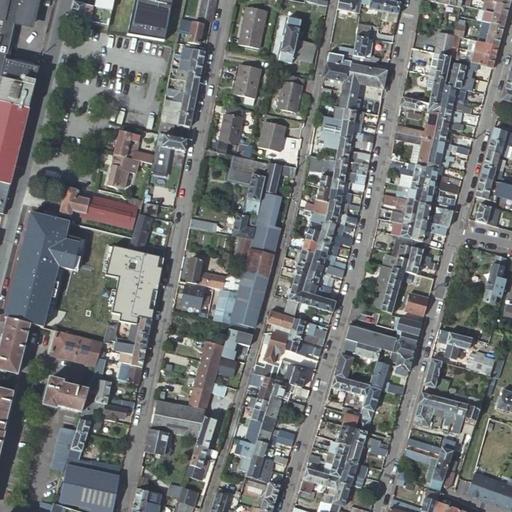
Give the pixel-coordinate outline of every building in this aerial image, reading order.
[(0,0),(0,6),(14,10),(17,0),(30,3),(31,0),(0,0)] [(25,10),(36,11),(38,0),(31,0),(30,3),(17,0),(14,10),(20,12),(25,10)] [(96,0),(95,7),(112,10),(113,0),(96,0)] [(134,0),(127,34),(163,41),(172,0),(134,0)] [(201,0),(198,20),(211,23),(215,0),(201,0)] [(337,0),(336,9),(358,13),(360,0),(337,0)] [(361,0),(360,8),(382,12),(384,0),(361,0)] [(400,2),(388,0),(384,0),(382,12),(381,19),(396,21),(400,2)] [(492,2),(485,0),(484,0),(483,0),(481,10),(485,10),(505,15),(508,5),(492,1),(492,2)] [(73,2),(70,16),(108,26),(112,10),(95,7),(73,2)] [(468,6),(460,4),(460,7),(458,15),(468,17),(470,7),(468,6)] [(0,66),(4,67),(5,59),(4,59),(5,54),(9,55),(11,46),(6,45),(8,41),(9,41),(14,22),(12,21),(13,17),(34,22),(36,11),(25,10),(20,12),(14,10),(0,6),(0,66)] [(243,7),(236,44),(258,48),(265,12),(243,7)] [(485,10),(481,10),(479,9),(476,19),(481,21),(502,26),(505,15),(485,10)] [(292,58),(302,60),(306,42),(300,40),(296,39),(297,31),(300,21),(287,18),(285,26),(279,53),(280,53),(278,60),(291,63),(292,58)] [(457,19),(454,35),(460,36),(463,37),(466,25),(464,24),(465,20),(457,19)] [(180,21),(178,31),(189,33),(192,23),(180,21)] [(497,46),(502,26),(481,21),(480,24),(482,25),(477,41),(497,46)] [(202,25),(192,23),(189,33),(188,42),(198,44),(202,25)] [(358,23),(357,29),(369,32),(370,25),(358,23)] [(357,29),(356,35),(367,38),(368,38),(369,32),(357,29)] [(437,33),(433,52),(439,53),(450,55),(452,46),(454,37),(437,33)] [(352,57),(351,63),(386,70),(387,67),(376,65),(377,58),(369,56),(369,59),(364,58),(367,38),(356,35),(353,49),(352,57)] [(368,38),(367,38),(364,58),(369,59),(369,56),(373,39),(368,38)] [(494,56),(497,46),(477,41),(466,38),(465,44),(468,44),(467,49),(494,56)] [(306,42),(302,60),(310,62),(314,43),(306,42)] [(342,55),(352,57),(353,49),(339,46),(337,54),(342,55)] [(180,54),(180,59),(181,59),(190,61),(191,57),(182,55),(183,48),(182,48),(180,54)] [(202,63),(204,53),(183,48),(182,55),(191,57),(190,61),(202,63)] [(491,67),(494,56),(467,49),(465,57),(456,55),(455,58),(476,63),(491,67)] [(328,52),(326,64),(338,66),(339,61),(341,62),(342,55),(337,54),(328,52)] [(436,67),(434,76),(445,78),(450,56),(450,55),(439,53),(438,58),(433,57),(431,66),(436,67)] [(338,66),(350,69),(351,63),(352,57),(342,55),(341,62),(339,61),(338,66)] [(180,59),(174,58),(172,66),(175,67),(175,69),(176,69),(180,70),(188,71),(189,68),(180,66),(181,59),(180,59)] [(5,59),(4,67),(0,80),(0,211),(1,212),(3,202),(4,202),(8,186),(9,186),(34,86),(33,86),(34,82),(35,82),(38,67),(5,59)] [(190,61),(181,59),(180,66),(189,68),(188,71),(200,74),(202,63),(190,61)] [(353,111),(358,84),(383,89),(386,70),(351,63),(350,69),(348,82),(343,81),(339,108),(343,109),(353,111)] [(489,75),(491,67),(476,63),(474,71),(489,75)] [(326,64),(323,78),(343,81),(348,82),(350,69),(338,66),(326,64)] [(453,64),(450,76),(461,79),(463,80),(464,76),(462,75),(464,67),(453,64)] [(259,70),(238,66),(232,95),(253,99),(259,70)] [(179,76),(180,70),(176,69),(174,80),(176,80),(186,82),(187,77),(179,76)] [(198,84),(200,74),(188,71),(180,70),(179,76),(187,77),(186,82),(198,84)] [(301,86),(302,79),(283,75),(282,82),(283,83),(301,86)] [(432,87),(428,103),(440,105),(441,96),(444,85),(445,78),(434,76),(432,87)] [(450,76),(447,86),(459,88),(461,79),(450,76)] [(511,78),(507,76),(503,88),(511,90),(511,78)] [(196,95),(198,84),(186,82),(176,80),(174,90),(184,92),(196,95)] [(301,86),(283,83),(278,109),(296,113),(302,86),(301,86)] [(444,85),(441,96),(452,99),(461,101),(464,90),(459,88),(447,86),(444,85)] [(321,87),(320,94),(329,96),(331,89),(321,87)] [(511,102),(511,90),(503,88),(500,99),(511,102)] [(170,92),(167,91),(166,93),(173,95),(172,101),(182,103),(184,92),(174,90),(170,89),(170,92)] [(194,105),(196,95),(184,92),(182,103),(194,105)] [(441,96),(440,105),(439,107),(450,109),(452,99),(441,96)] [(402,97),(401,106),(415,109),(418,107),(419,100),(402,97)] [(461,101),(452,99),(450,109),(459,112),(460,105),(461,101)] [(180,113),(182,103),(172,101),(165,100),(164,107),(167,107),(166,111),(180,113)] [(192,116),(194,105),(182,103),(180,113),(192,116)] [(426,111),(438,114),(439,107),(440,105),(428,103),(426,111)] [(470,107),(460,105),(459,112),(460,112),(469,114),(470,107)] [(341,120),(343,109),(339,108),(336,107),(334,118),(341,120)] [(450,109),(439,107),(438,114),(437,118),(458,123),(460,112),(459,112),(450,109)] [(359,123),(361,112),(353,111),(343,109),(341,120),(354,122),(357,123),(359,123)] [(178,124),(180,113),(166,111),(166,113),(163,113),(161,121),(174,124),(178,124)] [(405,111),(404,117),(420,121),(421,115),(405,111)] [(424,132),(423,138),(432,140),(434,129),(437,118),(438,114),(426,111),(426,114),(429,115),(427,127),(425,126),(424,132)] [(189,127),(192,116),(180,113),(178,124),(189,127)] [(224,113),(219,139),(227,141),(236,142),(241,117),(224,113)] [(341,120),(323,116),(321,125),(323,126),(322,132),(320,131),(315,156),(335,160),(335,159),(337,148),(339,137),(341,120)] [(458,123),(437,118),(434,129),(445,132),(446,128),(461,131),(462,124),(458,123)] [(341,120),(339,137),(372,143),(374,134),(355,130),(353,129),(354,122),(341,120)] [(161,121),(159,133),(171,136),(174,124),(161,121)] [(263,121),(258,148),(280,152),(285,126),(263,121)] [(403,127),(401,133),(417,137),(418,131),(403,127)] [(489,140),(508,145),(511,146),(511,133),(493,127),(489,140)] [(434,129),(432,140),(443,142),(449,144),(451,133),(445,132),(434,129)] [(118,131),(113,155),(131,159),(133,150),(135,141),(138,141),(139,136),(118,131)] [(156,140),(157,133),(144,131),(143,137),(156,140)] [(395,132),(394,140),(412,144),(421,146),(423,138),(417,137),(401,133),(395,132)] [(159,133),(157,133),(156,140),(153,154),(161,156),(163,147),(184,151),(187,140),(171,136),(159,133)] [(227,141),(219,139),(209,137),(207,149),(224,153),(227,141)] [(339,137),(337,148),(349,150),(350,146),(371,150),(372,143),(339,137)] [(421,146),(417,165),(427,167),(428,162),(430,151),(432,140),(423,138),(421,146)] [(432,140),(430,151),(441,153),(443,142),(432,140)] [(489,140),(486,151),(498,155),(505,157),(508,145),(489,140)] [(443,142),(441,153),(448,155),(449,150),(455,151),(456,146),(449,144),(443,142)] [(412,144),(408,163),(417,165),(421,146),(412,144)] [(455,151),(467,154),(469,149),(456,146),(455,151)] [(337,148),(335,159),(347,161),(349,150),(337,148)] [(138,161),(151,164),(153,154),(133,150),(131,159),(138,161)] [(349,150),(347,161),(355,162),(356,157),(357,152),(349,150)] [(430,151),(428,162),(438,164),(442,166),(445,166),(446,159),(452,160),(453,156),(448,155),(441,153),(430,151)] [(486,151),(482,165),(502,171),(505,161),(497,159),(498,155),(486,151)] [(151,164),(149,172),(157,174),(161,156),(153,154),(151,164)] [(131,159),(113,155),(111,165),(121,167),(121,170),(127,171),(135,173),(138,161),(131,159)] [(262,162),(232,155),(227,178),(249,184),(254,165),(261,167),(262,162)] [(319,187),(330,190),(331,179),(333,169),(335,161),(322,159),(321,162),(324,162),(321,176),(320,176),(319,187)] [(335,160),(335,161),(333,169),(345,171),(346,168),(347,161),(335,159),(335,160)] [(347,161),(346,168),(353,169),(355,162),(347,161)] [(250,214),(257,215),(262,191),(268,164),(262,162),(261,167),(254,165),(249,184),(243,213),(250,214)] [(276,174),(293,177),(295,168),(269,162),(268,164),(262,191),(274,194),(277,178),(275,177),(276,174)] [(353,169),(366,171),(368,164),(355,162),(353,169)] [(401,174),(424,179),(425,177),(427,167),(417,165),(408,163),(407,163),(406,168),(401,167),(401,165),(389,162),(388,171),(401,174)] [(427,167),(425,177),(435,180),(458,186),(460,181),(440,175),(436,174),(438,164),(428,162),(427,167)] [(121,167),(111,165),(106,185),(116,188),(116,187),(123,189),(127,171),(121,170),(121,167)] [(482,165),(479,176),(509,184),(510,180),(500,178),(502,171),(482,165)] [(333,169),(331,179),(343,181),(345,171),(333,169)] [(404,186),(410,187),(422,190),(424,179),(401,174),(398,184),(404,186)] [(479,176),(474,196),(485,198),(489,187),(495,189),(494,193),(511,197),(511,185),(509,184),(479,176)] [(424,179),(422,190),(422,191),(437,194),(438,188),(457,193),(458,186),(435,180),(425,177),(424,179)] [(342,192),(347,193),(349,182),(343,181),(331,179),(330,190),(342,192)] [(349,189),(362,192),(364,185),(351,183),(349,189)] [(407,199),(410,187),(404,186),(403,192),(397,191),(396,196),(398,197),(407,199)] [(312,211),(325,214),(326,210),(328,201),(330,190),(319,187),(314,204),(305,202),(303,208),(312,211)] [(422,190),(410,187),(407,199),(419,201),(422,191),(422,190)] [(494,193),(495,189),(489,187),(485,198),(495,201),(496,195),(493,195),(494,193)] [(65,188),(59,212),(59,213),(63,214),(70,216),(71,214),(132,229),(137,208),(128,206),(75,193),(76,191),(65,188)] [(330,190),(328,201),(340,203),(342,192),(330,190)] [(437,194),(422,191),(419,201),(419,202),(430,204),(430,200),(453,205),(455,199),(437,194)] [(342,192),(340,203),(348,204),(350,194),(347,193),(342,192)] [(258,220),(274,224),(280,198),(263,194),(258,220)] [(383,194),(381,202),(396,205),(398,197),(396,196),(383,194)] [(140,209),(143,200),(130,197),(128,206),(137,208),(140,209)] [(405,208),(407,199),(398,197),(396,205),(396,206),(405,208)] [(419,201),(407,199),(405,208),(404,212),(417,215),(419,202),(419,201)] [(346,208),(358,211),(359,206),(348,204),(340,203),(328,201),(326,210),(338,213),(345,215),(346,208)] [(417,215),(416,218),(427,220),(430,204),(419,202),(417,215)] [(155,216),(157,205),(144,203),(143,214),(155,216)] [(511,230),(511,223),(494,218),(497,209),(478,204),(473,220),(511,230)] [(59,212),(32,205),(30,213),(62,220),(63,214),(59,213),(59,212)] [(447,227),(452,211),(436,206),(432,222),(438,224),(447,227)] [(324,216),(323,220),(335,223),(338,213),(326,210),(325,214),(324,216)] [(390,210),(388,220),(392,221),(402,223),(404,212),(390,210)] [(316,242),(317,240),(320,230),(323,220),(324,216),(325,214),(312,211),(304,238),(316,242)] [(404,212),(402,223),(414,226),(416,218),(417,215),(404,212)] [(251,240),(256,220),(257,215),(250,214),(248,227),(245,226),(247,216),(236,213),(231,236),(240,237),(251,240)] [(338,213),(335,223),(343,226),(345,221),(355,224),(357,218),(345,215),(338,213)] [(144,244),(151,218),(139,216),(133,238),(131,250),(138,251),(140,243),(144,244)] [(414,226),(414,228),(424,230),(430,232),(435,233),(437,228),(438,224),(432,222),(427,221),(427,220),(416,218),(414,226)] [(18,251),(39,257),(49,226),(27,219),(18,251)] [(190,219),(188,227),(205,230),(206,222),(190,219)] [(245,263),(268,270),(273,252),(276,248),(282,226),(274,224),(258,220),(256,220),(251,240),(245,262),(245,263)] [(323,220),(320,230),(332,233),(335,223),(323,220)] [(392,221),(389,234),(395,235),(411,239),(414,228),(414,226),(402,223),(392,221)] [(335,223),(332,233),(342,236),(344,231),(350,233),(351,227),(343,226),(335,223)] [(414,228),(411,239),(413,239),(423,242),(428,243),(429,237),(424,235),(424,230),(414,228)] [(320,230),(317,240),(329,243),(330,239),(332,233),(320,230)] [(342,236),(332,233),(330,239),(339,242),(350,245),(352,239),(342,236)] [(395,235),(393,242),(400,244),(411,247),(412,242),(413,239),(411,239),(395,235)] [(234,259),(245,262),(251,240),(240,237),(234,259)] [(301,250),(313,253),(314,249),(316,242),(304,238),(301,250)] [(329,243),(317,240),(316,242),(314,249),(326,253),(329,243)] [(400,244),(393,242),(389,255),(397,257),(400,244)] [(338,246),(329,243),(326,253),(335,256),(336,252),(338,246)] [(400,244),(397,257),(407,260),(411,247),(400,244)] [(163,258),(165,250),(147,246),(145,254),(153,256),(163,258)] [(349,250),(338,246),(336,252),(348,256),(349,250)] [(297,262),(309,266),(311,260),(313,253),(301,250),(294,247),(293,250),(297,251),(294,261),(297,262)] [(422,249),(411,247),(407,260),(418,262),(428,265),(430,265),(436,266),(437,263),(428,261),(429,257),(421,255),(422,249)] [(311,260),(344,270),(346,264),(334,260),(333,261),(324,258),(326,253),(314,249),(313,253),(311,260)] [(335,256),(326,253),(324,258),(333,261),(334,260),(335,256)] [(389,255),(385,254),(382,265),(394,268),(397,257),(389,255)] [(495,296),(500,298),(504,285),(498,283),(505,258),(495,255),(490,271),(482,301),(493,304),(495,296)] [(397,257),(394,268),(404,271),(407,260),(397,257)] [(221,290),(237,293),(241,278),(231,276),(221,277),(215,276),(215,278),(198,274),(201,260),(190,258),(185,282),(221,290)] [(309,266),(308,270),(319,274),(320,271),(342,278),(344,270),(311,260),(309,266)] [(407,260),(404,271),(415,274),(418,262),(407,260)] [(295,269),(296,270),(307,273),(308,270),(309,266),(297,262),(295,269)] [(242,272),(266,278),(268,270),(245,263),(242,272)] [(381,276),(378,286),(399,292),(404,271),(394,268),(382,265),(379,275),(381,276)] [(296,270),(293,279),(304,282),(305,280),(307,273),(296,270)] [(307,273),(305,280),(317,284),(326,286),(329,277),(319,274),(308,270),(307,273)] [(227,328),(251,334),(266,278),(242,272),(241,278),(237,293),(228,323),(227,328)] [(293,279),(290,289),(302,292),(302,291),(304,282),(293,279)] [(304,282),(302,291),(312,294),(313,294),(317,284),(305,280),(304,282)] [(313,294),(327,299),(330,288),(326,286),(317,284),(313,294)] [(180,304),(199,308),(199,304),(203,305),(205,306),(207,296),(201,295),(203,288),(184,285),(180,304)] [(375,286),(369,309),(379,311),(380,309),(393,313),(399,292),(378,286),(375,286)] [(284,311),(294,314),(296,308),(298,302),(298,303),(302,292),(290,289),(284,311)] [(216,308),(213,320),(217,321),(228,323),(237,293),(221,290),(216,305),(219,306),(219,309),(216,308)] [(302,292),(298,303),(300,303),(309,306),(312,294),(302,291),(302,292)] [(428,298),(409,292),(404,310),(423,315),(428,298)] [(309,306),(332,313),(335,301),(327,299),(313,294),(312,294),(309,306)] [(269,310),(266,322),(290,329),(290,328),(294,318),(269,310)] [(421,323),(397,316),(393,329),(398,330),(395,338),(349,325),(345,339),(381,349),(385,350),(390,351),(397,353),(411,357),(421,323)] [(145,348),(151,320),(138,318),(136,326),(126,323),(125,332),(129,332),(126,344),(134,346),(145,348)] [(290,328),(324,339),(326,332),(314,328),(316,325),(294,318),(290,328)] [(29,324),(7,319),(0,347),(0,369),(17,374),(29,324)] [(215,328),(226,331),(227,328),(228,323),(217,321),(215,328)] [(474,326),(471,338),(488,343),(491,330),(474,326)] [(113,329),(107,327),(102,342),(109,344),(113,329)] [(220,355),(232,358),(234,350),(232,349),(234,342),(248,346),(251,334),(227,328),(226,331),(222,346),(220,355)] [(287,339),(287,340),(298,343),(299,338),(322,345),(324,339),(290,328),(290,329),(287,339)] [(467,349),(470,338),(440,329),(437,341),(440,342),(448,344),(447,349),(445,356),(454,359),(457,347),(467,349)] [(97,358),(102,342),(78,336),(76,335),(53,330),(46,354),(95,366),(97,358)] [(287,339),(271,334),(263,359),(272,361),(274,355),(280,351),(283,352),(284,350),(287,340),(287,339)] [(511,336),(504,334),(495,361),(489,375),(489,376),(496,378),(511,336)] [(381,349),(345,339),(343,344),(356,347),(354,354),(377,361),(377,359),(379,355),(381,349)] [(310,354),(319,356),(321,349),(298,343),(287,340),(284,350),(309,358),(310,354)] [(200,360),(217,364),(220,355),(222,346),(205,341),(200,360)] [(134,346),(126,344),(125,353),(132,355),(134,346)] [(356,347),(343,344),(341,350),(354,354),(356,347)] [(143,357),(145,348),(134,346),(132,355),(143,357)] [(395,362),(397,353),(390,351),(388,360),(395,362)] [(125,353),(120,352),(118,363),(121,363),(130,365),(132,355),(125,353)] [(489,375),(495,361),(469,352),(464,368),(489,375)] [(407,370),(411,357),(397,353),(395,362),(394,366),(394,367),(407,370)] [(352,358),(340,354),(337,366),(349,369),(352,358)] [(141,368),(143,357),(132,355),(130,365),(141,368)] [(235,361),(221,357),(216,372),(231,376),(235,361)] [(105,360),(97,358),(95,366),(91,379),(110,383),(114,379),(100,376),(105,360)] [(445,362),(429,358),(425,374),(436,377),(440,365),(444,366),(445,362)] [(195,377),(212,382),(217,364),(200,360),(195,377)] [(301,388),(307,367),(289,361),(283,382),(301,388)] [(383,377),(387,365),(380,363),(376,362),(372,374),(383,377)] [(138,384),(141,368),(130,365),(121,363),(118,380),(138,384)] [(253,367),(250,375),(274,382),(274,379),(277,369),(263,365),(262,369),(253,367)] [(337,366),(334,376),(345,380),(349,369),(337,366)] [(406,375),(407,370),(394,367),(393,372),(406,375)] [(349,369),(345,380),(348,381),(358,384),(368,387),(368,386),(369,386),(372,375),(349,369)] [(383,377),(372,374),(372,375),(369,386),(379,389),(401,395),(403,386),(388,382),(382,380),(383,377)] [(436,377),(425,374),(422,385),(433,388),(436,377)] [(250,375),(248,383),(260,387),(257,398),(268,401),(270,395),(274,382),(250,375)] [(334,376),(330,387),(345,391),(348,381),(345,380),(334,376)] [(483,392),(481,399),(488,402),(496,378),(489,376),(483,392)] [(192,389),(209,394),(209,393),(212,382),(195,377),(192,389)] [(87,391),(87,390),(61,384),(61,381),(48,378),(42,404),(55,408),(55,405),(80,411),(84,400),(86,393),(87,391)] [(110,383),(91,379),(88,388),(91,388),(90,390),(96,391),(108,393),(110,383)] [(274,382),(270,395),(280,398),(286,400),(288,392),(296,394),(306,397),(308,390),(301,388),(283,382),(274,379),(274,382)] [(348,381),(345,391),(355,394),(358,384),(348,381)] [(222,396),(226,386),(212,382),(209,393),(222,396)] [(364,397),(368,387),(358,384),(355,394),(364,397)] [(368,386),(368,387),(364,397),(358,415),(357,418),(354,428),(365,431),(379,389),(369,386),(368,386)] [(511,391),(502,388),(496,406),(511,411),(511,391)] [(192,389),(187,405),(205,409),(209,394),(192,389)] [(471,396),(481,399),(483,392),(473,389),(471,396)] [(0,433),(3,435),(3,434),(2,433),(12,393),(0,390),(0,433)] [(86,393),(84,400),(89,401),(104,404),(106,404),(108,394),(108,393),(96,391),(95,394),(86,393)] [(437,397),(420,392),(411,422),(427,426),(431,414),(432,408),(434,408),(437,397)] [(270,395),(268,401),(267,404),(277,408),(280,398),(270,395)] [(466,405),(478,408),(481,399),(471,396),(465,395),(463,403),(466,405)] [(248,407),(253,408),(257,398),(251,396),(248,407)] [(446,399),(437,397),(434,408),(432,408),(431,414),(441,417),(446,399)] [(257,398),(253,408),(264,412),(267,404),(268,401),(257,398)] [(286,400),(280,398),(277,408),(284,409),(285,405),(287,400),(286,400)] [(157,399),(151,429),(197,437),(198,434),(202,418),(203,416),(205,409),(187,405),(157,399)] [(453,414),(456,402),(446,399),(441,417),(445,418),(443,425),(448,426),(450,422),(453,414)] [(84,400),(80,411),(80,414),(85,415),(89,401),(84,400)] [(122,400),(120,407),(125,408),(132,410),(134,403),(122,400)] [(287,400),(285,405),(302,410),(304,405),(287,400)] [(460,424),(466,405),(463,403),(456,402),(453,414),(456,414),(453,423),(450,432),(457,434),(460,426),(460,424)] [(125,408),(120,407),(106,404),(104,404),(102,414),(105,415),(115,417),(124,418),(125,408)] [(277,408),(267,404),(264,412),(263,415),(274,418),(277,408)] [(478,408),(466,405),(460,424),(463,425),(464,422),(473,425),(478,408)] [(253,408),(247,429),(258,432),(259,429),(263,415),(264,412),(253,408)] [(344,413),(340,425),(354,430),(354,428),(357,418),(352,416),(344,413)] [(85,415),(80,414),(75,430),(87,433),(88,427),(98,430),(100,418),(85,415)] [(274,418),(263,415),(259,429),(276,434),(278,429),(271,427),(274,418)] [(202,418),(198,434),(209,437),(214,419),(203,416),(202,418)] [(340,425),(337,434),(351,438),(354,430),(340,425)] [(460,440),(464,428),(460,426),(457,434),(455,439),(460,440)] [(64,464),(75,431),(60,427),(50,469),(62,471),(64,464)] [(278,429),(276,434),(277,434),(282,436),(293,439),(295,434),(279,428),(278,429)] [(354,430),(351,438),(362,441),(371,444),(386,449),(387,445),(379,443),(379,441),(364,436),(365,431),(354,428),(354,430)] [(148,429),(143,452),(168,456),(169,448),(165,447),(167,436),(169,437),(170,433),(148,429)] [(247,429),(243,441),(254,444),(256,440),(258,432),(247,429)] [(258,432),(256,440),(266,443),(273,445),(275,441),(277,434),(276,434),(259,429),(258,432)] [(75,430),(75,431),(64,464),(82,468),(83,467),(85,461),(78,459),(87,433),(75,430)] [(435,436),(424,433),(422,442),(432,445),(435,436)] [(198,434),(197,437),(195,444),(206,448),(209,437),(198,434)] [(351,438),(337,434),(335,441),(335,442),(348,446),(351,438)] [(280,442),(291,446),(293,439),(282,436),(280,442)] [(362,441),(351,438),(348,446),(345,456),(344,459),(355,462),(358,455),(362,441)] [(453,447),(455,441),(445,439),(442,448),(437,447),(432,445),(407,438),(405,444),(438,453),(437,458),(448,462),(451,453),(453,447)] [(243,441),(238,439),(234,453),(242,455),(238,468),(246,470),(248,464),(251,454),(254,444),(243,441)] [(256,440),(254,444),(251,454),(262,457),(266,443),(256,440)] [(335,442),(335,441),(332,440),(329,451),(345,456),(348,446),(335,442)] [(206,448),(195,444),(192,455),(203,458),(204,454),(206,448)] [(386,449),(371,444),(369,451),(384,455),(386,449)] [(217,451),(206,448),(204,454),(215,457),(217,451)] [(446,470),(448,462),(437,458),(404,448),(402,455),(429,464),(434,465),(427,487),(439,490),(441,485),(446,470)] [(342,467),(344,459),(345,456),(329,451),(325,462),(342,467)] [(310,453),(307,462),(317,465),(318,464),(320,459),(319,457),(310,453)] [(455,455),(451,453),(448,462),(446,470),(453,472),(459,456),(455,455)] [(251,454),(248,464),(270,471),(273,461),(272,461),(262,458),(262,457),(251,454)] [(192,455),(189,465),(200,468),(203,459),(203,458),(192,455)] [(273,461),(285,465),(287,459),(274,455),(272,461),(273,461)] [(364,457),(358,455),(355,462),(362,464),(364,457)] [(85,459),(85,461),(83,467),(118,474),(120,467),(85,459)] [(352,474),(355,462),(344,459),(342,467),(341,470),(352,474)] [(338,477),(341,470),(342,467),(325,462),(322,472),(329,474),(338,477)] [(82,468),(64,464),(62,471),(52,503),(62,506),(66,508),(80,511),(111,511),(118,476),(82,468)] [(248,464),(246,470),(245,475),(248,476),(267,482),(270,471),(248,464)] [(434,465),(429,464),(422,485),(427,487),(434,465)] [(200,468),(189,465),(186,476),(201,480),(204,469),(200,468)] [(305,468),(297,495),(307,498),(312,482),(316,471),(305,468)] [(349,484),(352,474),(341,470),(338,477),(337,481),(349,484)] [(441,485),(449,488),(454,473),(453,472),(446,470),(441,485)] [(325,486),(329,474),(322,472),(316,471),(312,482),(325,486)] [(404,473),(398,471),(396,479),(402,480),(404,473)] [(473,473),(466,494),(487,502),(494,481),(473,473)] [(325,486),(335,488),(337,481),(338,477),(329,474),(325,486)] [(362,476),(352,474),(349,484),(359,487),(362,476)] [(261,493),(260,497),(262,498),(274,501),(279,485),(267,482),(248,476),(245,485),(248,486),(247,489),(249,490),(261,493)] [(401,486),(402,480),(396,479),(393,486),(397,488),(398,485),(401,486)] [(330,504),(327,511),(331,511),(336,511),(338,509),(339,505),(342,505),(349,484),(337,481),(335,488),(332,495),(330,504)] [(511,504),(511,487),(494,481),(487,502),(510,510),(511,504)] [(165,494),(179,497),(182,488),(183,487),(168,483),(165,494)] [(238,495),(238,498),(237,500),(246,502),(249,490),(247,489),(241,487),(239,492),(238,495)] [(136,488),(133,500),(145,502),(155,504),(158,493),(136,488)] [(193,507),(197,492),(182,488),(179,497),(178,502),(192,506),(193,507)] [(436,501),(438,494),(426,490),(420,510),(412,507),(410,511),(432,511),(436,501)] [(215,492),(212,503),(223,506),(225,500),(227,495),(215,492)] [(324,492),(321,501),(330,504),(332,495),(324,492)] [(259,508),(271,511),(274,501),(262,498),(259,508)] [(133,500),(131,510),(139,511),(143,511),(145,502),(133,500)] [(223,506),(229,508),(230,508),(232,502),(225,500),(223,506)] [(317,511),(326,511),(327,511),(330,504),(321,501),(317,511)] [(443,511),(446,505),(436,501),(432,511),(443,511)] [(49,511),(51,505),(41,502),(37,511),(49,511)] [(145,502),(143,511),(155,511),(157,504),(155,504),(145,502)] [(178,502),(177,502),(174,511),(190,511),(192,506),(178,502)] [(59,511),(62,506),(52,503),(51,505),(49,511),(59,511)] [(212,503),(208,511),(221,511),(223,506),(212,503)] [(238,511),(270,511),(271,511),(259,508),(256,507),(253,506),(252,509),(246,507),(247,505),(238,503),(236,511),(238,511)]
